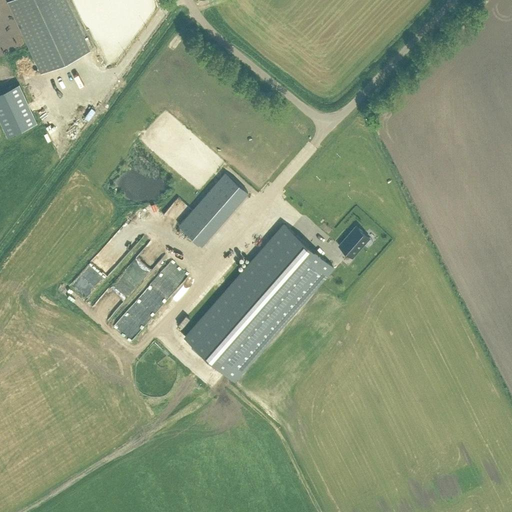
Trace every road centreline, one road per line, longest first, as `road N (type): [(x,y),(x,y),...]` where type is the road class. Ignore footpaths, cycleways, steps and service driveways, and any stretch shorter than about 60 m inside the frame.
road 1 (unclassified): [(453,0),(329,120),(198,17),(188,0)]
road 2 (unknown): [(329,120),(266,190),(334,248)]
road 3 (unknown): [(266,190),(196,258),(131,216)]
